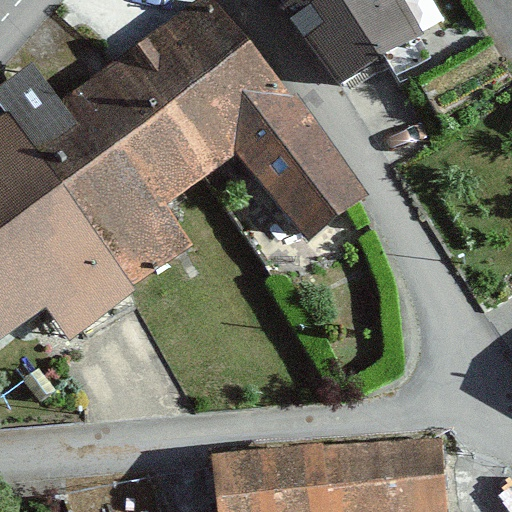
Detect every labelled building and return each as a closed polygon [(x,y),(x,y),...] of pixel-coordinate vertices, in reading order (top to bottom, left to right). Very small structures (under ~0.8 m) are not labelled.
[(317,251),(379,206),(226,0),(225,0),(167,46),(251,164),(317,251)] [(300,14),(356,92),(434,36),(408,0),(309,0),(312,6),(300,14)] [(0,97),(0,98),(15,120),(79,204),(133,279),(138,289),(198,249),(179,214),(251,164),(167,46),(71,108),(42,68),(0,97)] [(0,260),(79,204),(15,120),(0,130),(0,260)] [(133,279),(79,204),(0,260),(0,325),(39,297),(62,329),(133,279)] [(224,511),(457,511),(445,450),(217,469),(224,511)]
